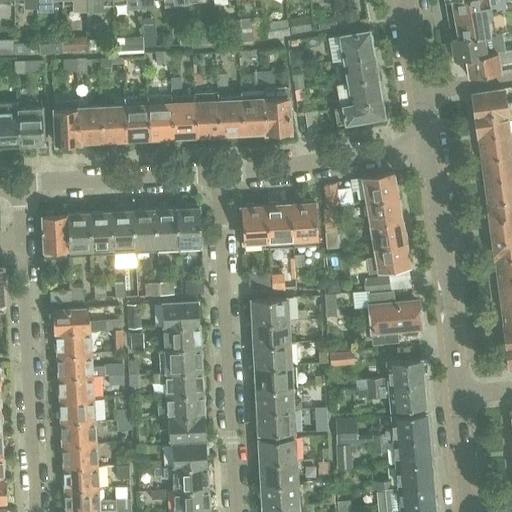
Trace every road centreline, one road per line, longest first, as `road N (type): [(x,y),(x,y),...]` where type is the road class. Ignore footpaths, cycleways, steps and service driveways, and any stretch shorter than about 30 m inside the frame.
road 1 (residential): [(235,511),(217,172)]
road 2 (residential): [(21,239),(36,511)]
road 3 (residential): [(456,392),(426,142)]
road 4 (residential): [(217,172),(426,142)]
road 5 (residential): [(18,185),(217,172)]
road 6 (residential): [(467,511),(456,392)]
